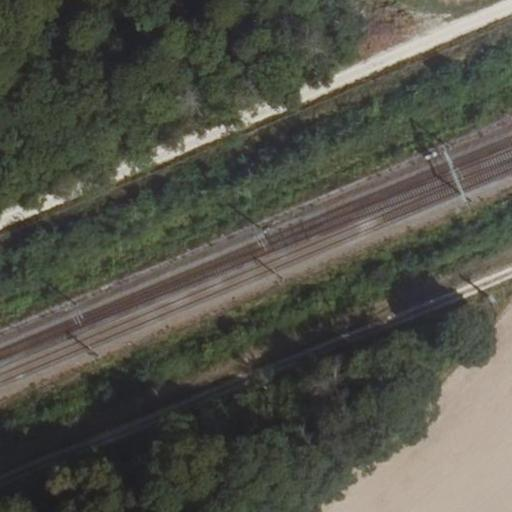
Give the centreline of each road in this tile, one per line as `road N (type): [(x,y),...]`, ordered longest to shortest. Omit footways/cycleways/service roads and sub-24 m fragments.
road 1 (track): [(0,481),(511,267)]
road 2 (track): [(0,225),(511,13)]
